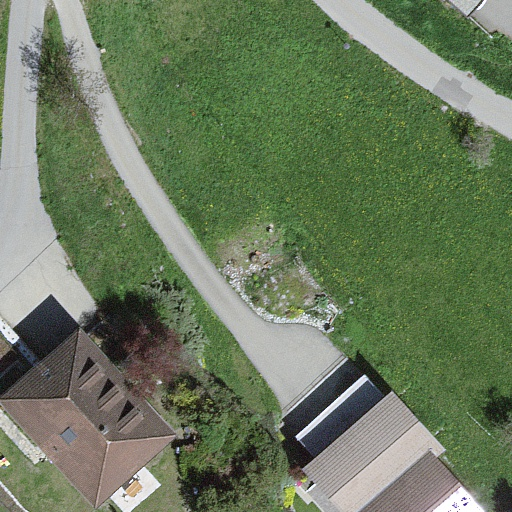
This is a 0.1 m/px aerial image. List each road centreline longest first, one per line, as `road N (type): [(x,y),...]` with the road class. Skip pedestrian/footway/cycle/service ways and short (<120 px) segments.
road 1 (residential): [(0,244),(16,203),(27,0)]
road 2 (residential): [(511,119),(435,75),(338,0)]
